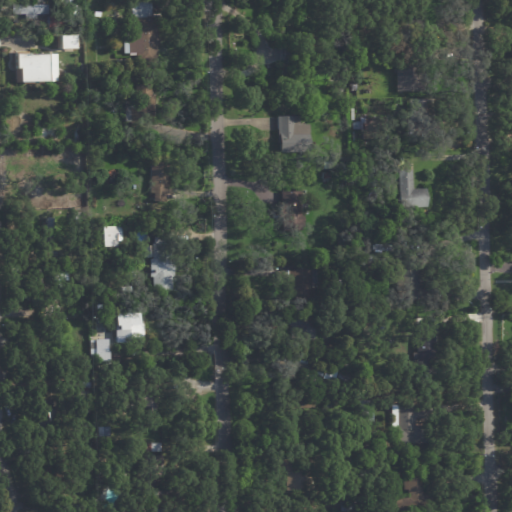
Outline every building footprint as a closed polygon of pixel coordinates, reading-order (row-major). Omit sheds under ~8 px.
[(9,12),(9,3),(22,3),(22,0),(28,0),(28,3),(46,3),(46,12),(34,12),(34,18),(23,17),(23,12),(9,12)] [(78,0),(78,14),(69,14),(70,21),(61,21),(61,25),(46,25),(46,17),(61,17),(60,4),(53,5),(52,0),(78,0)] [(155,1),(157,61),(136,62),(136,53),(129,54),(128,31),(135,31),(134,16),(136,16),(136,1),(155,1)] [(423,13),(424,22),(426,22),(427,31),(399,32),(398,7),(423,6),(423,13)] [(284,60),(282,60),(281,44),(304,43),(304,40),(308,40),(308,31),(322,30),(323,58),(284,60)] [(52,39),(49,39),(49,31),(59,31),(58,39),(52,39)] [(73,35),(56,35),(57,47),(73,47),(73,35)] [(55,81),(54,53),(13,55),(14,82),(55,81)] [(420,89),(395,89),(395,65),(420,65),(420,89)] [(157,83),(154,118),(148,118),(146,137),(128,136),(130,118),(122,117),(124,99),(133,100),(135,81),(157,83)] [(441,127),(441,134),(409,134),(408,101),(440,100),(441,127)] [(276,130),(276,115),(298,115),(298,123),(314,123),(314,151),(277,152),(276,130)] [(359,116),(386,116),(386,126),(378,126),(378,136),(359,136),(359,128),(352,128),(352,121),(359,121),(359,116)] [(82,142),(74,142),(75,123),(82,123),(82,142)] [(36,140),(36,135),(39,135),(39,126),(56,127),(56,135),(60,135),(60,141),(36,140)] [(118,144),(110,144),(109,136),(118,136),(118,144)] [(171,168),(169,190),(166,190),(165,197),(147,195),(150,165),(171,166),(171,168)] [(425,187),(426,207),(397,207),(396,168),(411,168),(411,188),(425,187)] [(82,189),(82,199),(72,199),(72,193),(76,193),(76,189),(82,189)] [(299,190),(300,211),(301,211),(302,227),(282,228),(281,217),(278,217),(277,203),(280,202),(280,190),(299,189),(299,190)] [(52,217),(50,251),(56,251),(56,250),(70,251),(69,264),(41,262),(42,249),(34,248),(34,240),(43,240),(44,217),(52,217)] [(114,228),(113,244),(99,244),(100,224),(114,225),(114,228)] [(153,293),(153,276),(149,276),(149,258),(151,258),(151,242),(172,242),(172,255),(175,255),(176,275),(172,275),(172,294),(153,294),(153,293)] [(425,296),(398,298),(394,259),(428,256),(430,272),(423,273),(425,296)] [(358,265),(357,258),(375,257),(375,265),(358,265)] [(308,267),(311,288),(289,291),(287,276),(280,276),(280,270),(308,267)] [(63,281),(47,281),(47,304),(25,304),(25,270),(68,269),(68,281),(63,281)] [(114,342),(142,341),(142,313),(113,313),(114,342)] [(288,325),(287,314),(300,314),(301,320),(312,320),(313,339),(289,341),(288,325)] [(434,338),(434,350),(438,350),(437,364),(433,364),(433,374),(416,374),(416,358),(412,358),(412,352),(416,352),(416,333),(434,333),(434,338)] [(88,340),(89,360),(107,360),(106,339),(88,340)] [(314,365),(312,365),(313,348),(331,348),(331,352),(340,352),(339,366),(314,365)] [(361,359),(373,357),(374,364),(362,366),(361,359)] [(314,388),(315,407),(285,407),(285,372),(301,372),(301,388),(314,388)] [(156,394),(155,411),(140,411),(140,408),(128,408),(128,384),(156,385),(156,394)] [(80,387),(90,387),(91,411),(82,412),(80,387)] [(36,428),(36,421),(46,420),(44,398),(51,398),(52,410),(64,409),(65,418),(53,419),(54,428),(36,429),(36,428)] [(428,408),(431,408),(431,419),(415,420),(415,425),(431,425),(432,441),(398,443),(398,426),(393,426),(392,406),(415,405),(415,408),(428,408)] [(159,444),(158,452),(148,451),(149,439),(159,440),(159,444)] [(360,440),(369,440),(369,454),(360,454),(360,440)] [(50,493),(41,492),(44,458),(63,460),(61,480),(69,481),(68,494),(50,493)] [(277,471),(277,459),(317,459),(317,491),(284,491),(284,472),(277,471)] [(170,473),(169,488),(163,488),(163,489),(169,489),(168,508),(145,506),(146,489),(156,489),(156,487),(146,486),(147,462),(162,463),(162,472),(170,473)] [(423,484),(424,495),(433,494),(435,511),(386,511),(386,499),(409,497),(409,489),(405,489),(404,478),(422,476),(423,484)] [(356,510),(340,510),(339,499),(356,499),(356,510)]
